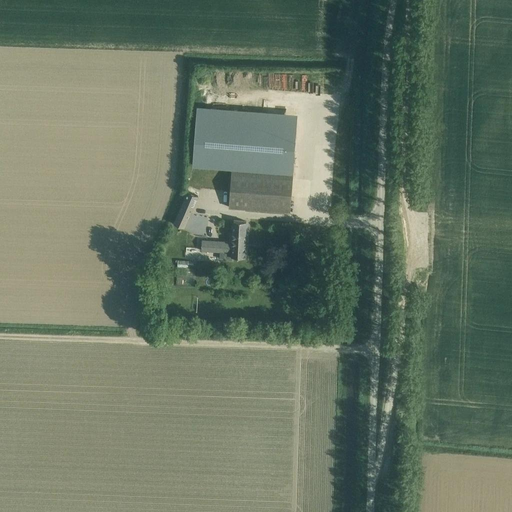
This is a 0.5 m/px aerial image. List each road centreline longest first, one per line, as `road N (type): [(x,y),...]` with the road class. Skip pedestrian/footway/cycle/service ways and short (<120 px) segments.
road 1 (unclassified): [(369,511),(392,0)]
road 2 (track): [(371,475),(383,440),(395,305),(415,261),(402,184),(407,0)]
